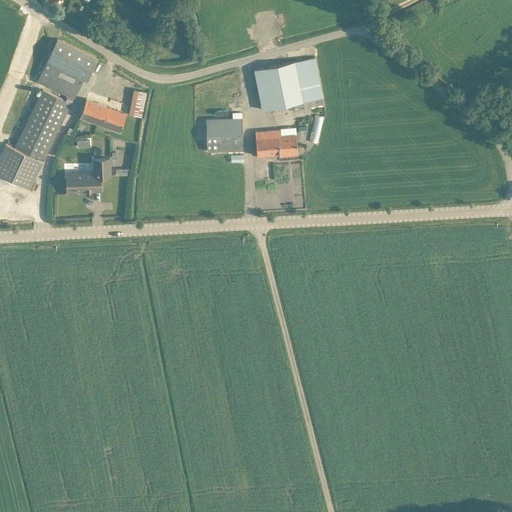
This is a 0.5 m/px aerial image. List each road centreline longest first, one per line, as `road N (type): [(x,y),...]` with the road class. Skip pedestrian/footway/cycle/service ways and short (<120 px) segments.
road 1 (residential): [(16,0),(148,79),(172,82),(359,30),(491,133),(511,184)]
road 2 (tertiary): [(511,212),(0,240)]
